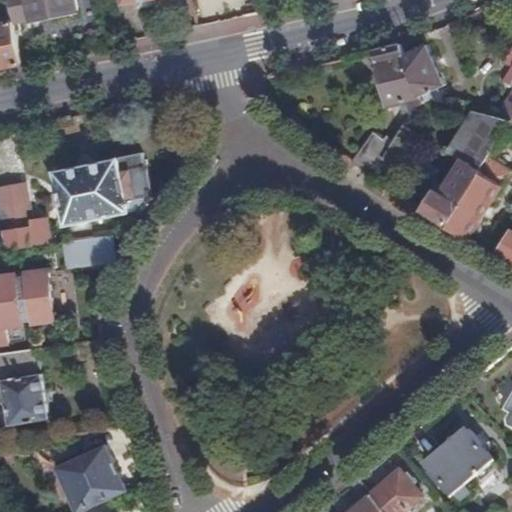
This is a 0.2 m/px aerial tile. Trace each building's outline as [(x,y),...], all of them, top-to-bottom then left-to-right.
[(8,0),(0,0),(0,16),(11,14),(8,0)] [(8,0),(11,14),(13,24),(33,19),(34,22),(78,11),(75,0),(8,0)] [(0,69),(8,68),(22,65),(13,24),(0,26),(0,69)] [(403,47),(379,52),(381,65),(391,107),(409,103),(412,116),(417,109),(425,105),(406,57),(403,47)] [(406,57),(425,105),(432,101),(434,103),(434,94),(447,87),(430,47),(406,57)] [(511,107),(503,120),(511,122),(511,107)] [(439,194),(427,214),(449,228),(491,160),(511,126),(511,122),(503,120),(474,112),(448,154),(463,164),(444,197),(439,194)] [(423,139),(405,127),(384,161),(404,173),(421,145),(420,145),(423,139)] [(154,196),(145,155),(58,173),(68,225),(139,212),(147,201),(146,198),(154,196)] [(360,155),(353,165),(373,179),(379,170),(360,155)] [(511,173),(491,160),(449,228),(471,241),(511,175),(511,173)] [(11,251),(59,245),(59,239),(52,240),(50,223),(35,224),(34,221),(5,224),(11,251)] [(511,235),(499,257),(511,264),(511,235)] [(67,267),(117,265),(115,237),(65,240),(67,267)] [(57,322),(51,273),(0,278),(0,345),(10,345),(8,327),(57,322)] [(104,347),(102,343),(76,346),(79,363),(108,360),(104,347)] [(39,376),(36,351),(0,355),(0,383),(4,382),(13,426),(52,419),(44,375),(39,376)] [(495,461),(466,426),(465,428),(467,432),(428,464),(454,495),(495,461)] [(76,511),(88,511),(130,494),(121,475),(120,476),(116,466),(117,465),(109,448),(59,471),(76,511)] [(0,467),(16,464),(13,450),(0,452),(0,467)] [(402,472),(373,496),(375,499),(385,511),(408,511),(424,498),(402,472)] [(385,511),(375,499),(359,511),(357,511),(356,511),(354,511),(385,511)]
